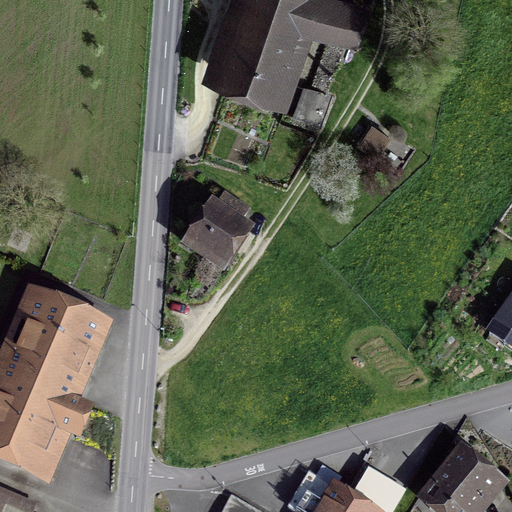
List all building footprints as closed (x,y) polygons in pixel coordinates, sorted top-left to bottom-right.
[(245,0),(220,74),(274,93),(298,25),(306,27),(307,23),(353,41),(364,11),(339,3),(340,0),(245,0)] [(322,128),(333,97),(307,87),(296,118),(322,128)] [(361,145),(376,156),(388,137),(373,127),(361,145)] [(190,246),(222,266),(245,231),(238,226),(246,213),(223,198),(190,246)] [(511,301),(496,324),(511,335),(504,346),(511,351),(511,301)] [(18,357),(0,349),(0,457),(37,473),(58,427),(78,436),(88,413),(67,404),(98,329),(40,304),(18,357)] [(462,452),(423,501),(436,511),(475,511),(499,482),(462,452)] [(321,511),(371,511),(334,490),(321,511)] [(0,511),(32,511),(33,510),(0,496),(0,511)] [(261,511),(235,499),(228,511),(261,511)]
